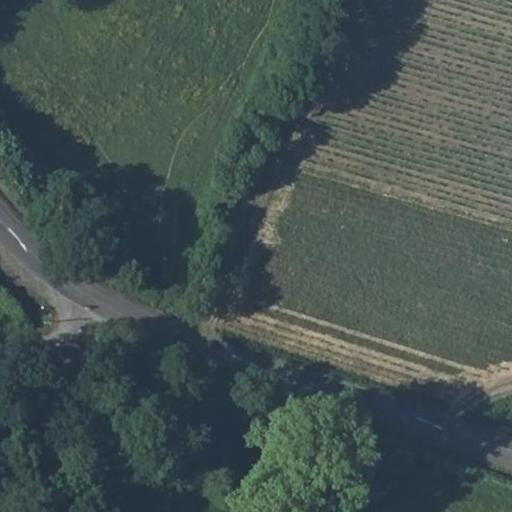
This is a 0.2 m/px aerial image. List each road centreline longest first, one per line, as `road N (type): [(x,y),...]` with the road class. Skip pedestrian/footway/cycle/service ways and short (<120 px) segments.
road 1 (tertiary): [(511,450),(101,305)]
road 2 (track): [(195,344),(194,322),(344,0)]
road 3 (residential): [(65,336),(53,511)]
road 4 (tertiary): [(101,305),(30,252),(0,217)]
